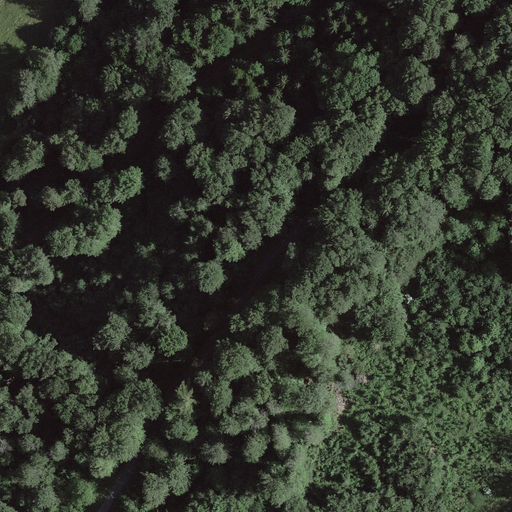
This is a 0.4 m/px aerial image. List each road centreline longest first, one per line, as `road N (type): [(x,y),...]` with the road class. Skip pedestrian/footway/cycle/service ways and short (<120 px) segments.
road 1 (track): [(104,511),(165,400),(284,239),(426,148),(440,78),(467,33),(511,2)]
road 2 (track): [(337,0),(296,38),(201,84),(61,216),(0,259)]
